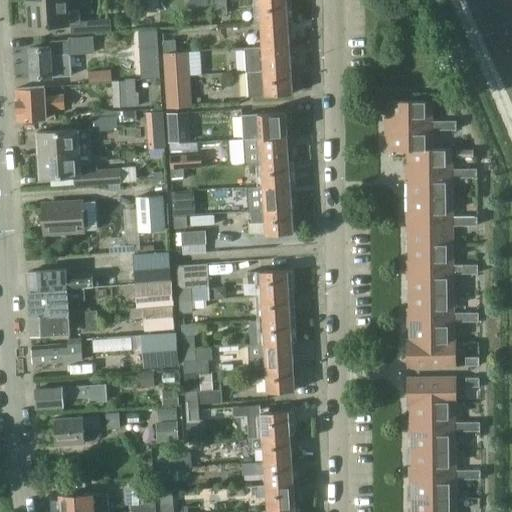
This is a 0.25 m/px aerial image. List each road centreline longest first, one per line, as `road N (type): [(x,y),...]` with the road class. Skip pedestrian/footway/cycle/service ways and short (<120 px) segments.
road 1 (residential): [(337,511),(332,0)]
road 2 (residential): [(23,511),(0,192)]
road 3 (track): [(511,139),(454,0)]
